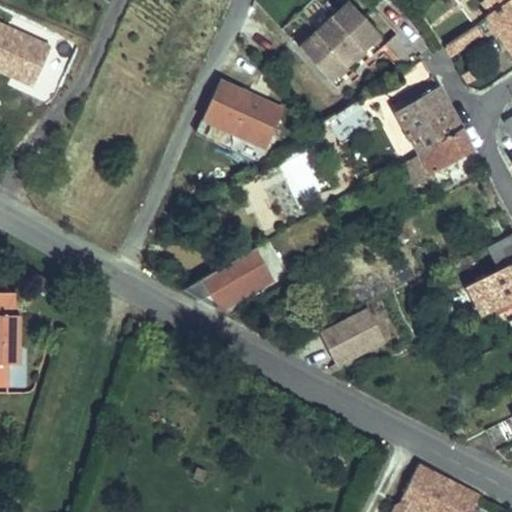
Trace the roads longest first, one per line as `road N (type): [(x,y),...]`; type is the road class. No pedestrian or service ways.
road 1 (tertiary): [(511,490),(0,214)]
road 2 (unknown): [(47,511),(116,278)]
road 3 (residential): [(511,198),(482,134),(492,102),(511,87)]
